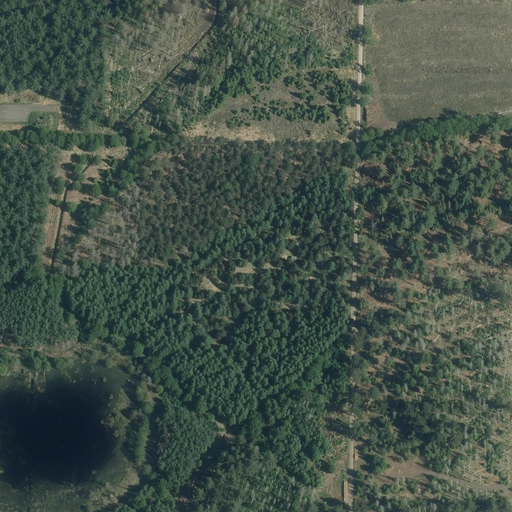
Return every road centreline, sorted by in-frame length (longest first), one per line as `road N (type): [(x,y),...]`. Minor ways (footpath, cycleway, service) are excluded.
road 1 (track): [(354,334),(358,147),(0,132)]
road 2 (track): [(0,304),(56,275),(70,312),(143,346),(237,436)]
road 3 (track): [(354,334),(351,511)]
road 4 (track): [(359,0),(358,147)]
